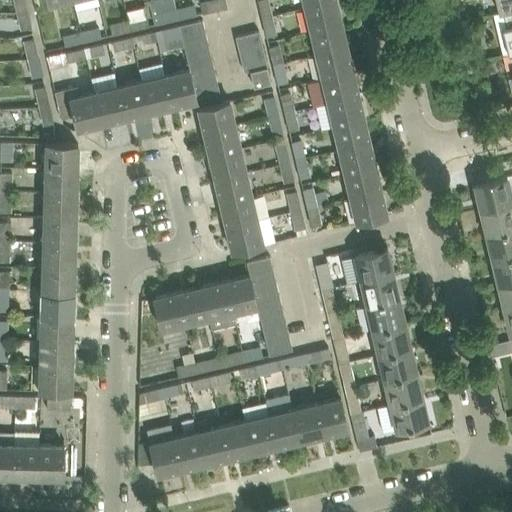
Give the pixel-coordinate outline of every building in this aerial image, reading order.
[(14,0),(17,11),(26,9),(23,0),(14,0)] [(209,0),(206,1),(208,10),(226,6),(224,0),(209,0)] [(257,0),(261,16),(271,13),(267,0),(257,0)] [(327,0),(305,5),(310,29),(342,22),(337,0),(327,0)] [(511,0),(496,0),(499,11),(502,10),(502,9),(511,7),(511,0)] [(194,3),(176,8),(178,17),(197,13),(194,3)] [(511,7),(502,9),(502,10),(506,25),(502,26),(509,53),(511,52),(511,7)] [(176,8),(158,12),(160,22),(178,17),(176,8)] [(26,9),(17,11),(21,29),(30,27),(26,9)] [(271,13),(261,16),(266,35),(275,33),(271,13)] [(147,15),(128,19),(131,29),(149,25),(147,15)] [(182,37),(205,32),(202,18),(179,23),(182,37)] [(128,19),(110,23),(112,33),(113,33),(130,29),(131,29),(128,19)] [(310,29),(316,53),(348,45),(342,22),(310,29)] [(178,24),(160,28),(162,39),(164,39),(181,35),(178,24)] [(99,26),(81,31),(83,40),(102,36),(99,26)] [(259,30),(235,35),(238,47),(261,42),(259,30)] [(81,31),(63,36),(65,45),(83,40),(81,31)] [(149,31),(131,35),(133,42),(133,45),(151,41),(150,38),(149,31)] [(205,32),(182,37),(185,51),(209,45),(205,32)] [(131,35),(113,40),(115,49),(133,45),(133,42),(131,35)] [(24,40),(28,58),(37,56),(33,38),(24,40)] [(261,42),(238,47),(241,59),(264,53),(261,42)] [(101,43),(84,47),(86,56),(103,52),(101,43)] [(209,45),(185,51),(189,65),(212,59),(209,45)] [(269,47),(273,63),(282,61),(278,45),(269,47)] [(316,53),(322,77),(353,69),(348,45),(316,53)] [(65,51),(67,61),(86,56),(83,47),(65,51)] [(511,52),(509,53),(503,55),(506,69),(511,67),(511,52)] [(264,53),(241,59),(244,71),(250,69),(267,65),(264,53)] [(37,56),(28,58),(32,76),(42,74),(37,56)] [(212,59),(189,65),(189,67),(192,78),(215,73),(212,59)] [(282,61),(273,63),(277,83),(287,80),(282,61)] [(475,63),(466,65),(468,72),(476,70),(475,63)] [(267,65),(250,69),(254,86),(271,82),(267,65)] [(195,92),(192,78),(189,67),(165,72),(173,104),(197,98),(195,92)] [(322,77),(327,101),(359,93),(353,69),(322,77)] [(149,110),(173,104),(165,72),(141,78),(149,110)] [(215,73),(192,78),(195,92),(219,87),(215,73)] [(125,115),(149,110),(141,78),(117,84),(125,115)] [(101,121),(125,115),(117,84),(93,89),(101,121)] [(55,90),(54,90),(60,115),(62,115),(73,112),(76,127),(101,121),(93,89),(80,92),(79,85),(55,90)] [(35,88),(39,106),(49,103),(44,86),(35,88)] [(219,87),(195,92),(197,98),(199,106),(222,100),(219,87)] [(293,109),(289,92),(280,94),(284,111),(293,109)] [(327,101),(333,124),(365,117),(359,93),(327,101)] [(274,96),(265,98),(269,115),(278,113),(274,96)] [(198,106),(203,130),(235,123),(229,99),(222,100),(199,106),(198,106)] [(49,103),(39,106),(44,124),(53,121),(49,103)] [(293,109),(284,111),(289,131),(298,129),(293,109)] [(278,113),(269,115),(274,135),(283,133),(278,113)] [(333,124),(339,148),(370,141),(365,117),(333,124)] [(203,130),(209,154),(241,147),(235,123),(203,130)] [(291,141),(295,159),(305,156),(300,139),(291,141)] [(1,141),(1,160),(13,160),(13,142),(13,141),(1,141)] [(339,148),(344,172),(376,165),(370,141),(339,148)] [(46,142),(45,167),(75,168),(76,148),(77,148),(77,143),(46,142)] [(285,143),(276,145),(280,163),(290,161),(285,143)] [(209,154),(215,178),(246,171),(241,147),(209,154)] [(305,156),(295,159),(300,178),(309,176),(305,156)] [(290,161),(280,163),(284,182),(294,179),(290,161)] [(344,172),(350,196),(382,188),(376,165),(344,172)] [(45,167),(44,192),(75,192),(75,168),(45,167)] [(215,178),(220,202),(252,194),(246,171),(215,178)] [(0,172),(0,179),(0,190),(12,191),(13,173),(0,172)] [(475,183),(481,208),(511,201),(511,195),(507,176),(475,183)] [(312,186),(302,188),(307,206),(316,204),(327,201),(329,201),(329,200),(328,200),(326,191),(314,194),(312,186)] [(382,188),(350,196),(356,220),(387,213),(382,188)] [(0,190),(0,210),(11,211),(12,191),(0,190)] [(287,192),(291,210),(301,208),(296,190),(287,192)] [(44,192),(44,216),(74,217),(75,192),(44,192)] [(220,202),(226,226),(257,218),(252,194),(220,202)] [(511,201),(481,208),(487,233),(511,227),(511,201)] [(316,204),(307,206),(311,224),(320,222),(316,204)] [(301,208),(291,210),(295,228),(305,225),(301,208)] [(254,219),(226,226),(231,250),(243,247),(263,242),(275,240),(269,215),(257,218),(254,219)] [(44,216),(43,241),(73,242),(74,217),(44,216)] [(0,221),(0,239),(11,240),(11,222),(0,221)] [(511,227),(487,233),(493,258),(511,253),(511,227)] [(0,239),(0,259),(10,260),(11,240),(0,239)] [(43,241),(42,265),(73,266),(73,242),(43,241)] [(353,248),(354,254),(376,249),(374,243),(353,248)] [(354,254),(360,279),(393,271),(387,246),(376,249),(354,254)] [(511,253),(493,258),(499,282),(511,279),(511,253)] [(246,260),(249,272),(249,273),(272,268),(269,254),(246,260)] [(315,263),(321,288),(333,285),(327,260),(315,263)] [(42,265),(42,290),(72,291),(73,266),(42,265)] [(249,273),(252,286),(276,281),(272,268),(249,273)] [(0,269),(0,288),(9,289),(10,270),(0,269)] [(360,279),(366,304),(399,296),(393,271),(360,279)] [(252,286),(249,273),(249,272),(225,278),(232,310),(256,304),(255,300),(252,286)] [(235,321),(232,310),(225,278),(201,284),(208,316),(211,327),(235,321)] [(511,279),(499,282),(505,307),(511,305),(511,279)] [(252,286),(255,300),(279,294),(276,281),(252,286)] [(185,321),(208,316),(201,284),(177,289),(185,321)] [(0,288),(0,309),(9,310),(9,289),(0,288)] [(160,327),(185,321),(177,289),(153,295),(160,327)] [(30,302),(29,314),(71,315),(72,291),(42,290),(28,290),(28,302),(30,302)] [(333,292),(322,294),(327,313),(337,310),(333,292)] [(255,300),(256,304),(259,313),(282,307),(279,294),(255,300)] [(366,304),(372,328),(404,320),(399,296),(366,304)] [(259,313),(262,326),(285,321),(282,307),(259,313)] [(41,316),(40,339),(71,340),(71,315),(29,314),(29,316),(41,316)] [(339,316),(328,318),(332,337),(343,335),(339,316)] [(0,319),(0,338),(8,338),(9,320),(0,319)] [(372,328),(377,353),(410,345),(404,320),(372,328)] [(262,326),(265,340),(288,334),(285,321),(262,326)] [(288,334),(265,340),(268,353),(292,347),(288,334)] [(343,335),(332,337),(337,356),(348,354),(343,335)] [(40,339),(40,364),(70,365),(71,340),(40,339)] [(260,345),(242,349),(244,361),(263,356),(260,345)] [(377,353),(383,377),(416,369),(410,345),(377,353)] [(322,348),(304,352),(306,362),(324,358),(322,348)] [(242,349),(218,355),(221,366),(244,361),(242,349)] [(304,352),(286,356),(288,366),(306,362),(304,352)] [(218,355),(194,360),(197,372),(221,366),(218,355)] [(275,359),(257,363),(259,373),(277,369),(275,359)] [(194,360),(177,364),(179,376),(197,372),(194,360)] [(257,363),(238,368),(241,378),(259,373),(257,363)] [(70,365),(40,364),(39,389),(71,390),(71,386),(69,385),(70,365)] [(350,366),(340,368),(344,386),(355,384),(350,366)] [(383,377),(389,402),(422,394),(416,369),(383,377)] [(228,370),(210,375),(212,384),(230,380),(228,370)] [(210,375),(192,379),(194,389),(212,384),(210,375)] [(180,382),(162,386),(165,396),(183,392),(180,382)] [(355,384),(344,386),(348,406),(359,403),(355,384)] [(162,386),(144,391),(147,400),(157,398),(165,396),(162,386)] [(0,404),(15,405),(15,395),(0,393),(0,404)] [(389,403),(377,406),(382,430),(395,427),(428,419),(422,394),(389,402),(389,403)] [(15,395),(15,405),(34,406),(35,395),(15,395)] [(339,395),(315,400),(322,432),(347,426),(339,395)] [(47,408),(71,409),(71,397),(47,396),(47,408)] [(315,400),(291,406),(299,438),(322,432),(315,400)] [(291,406),(267,412),(275,443),(299,438),(291,406)] [(360,408),(350,411),(359,448),(376,444),(373,432),(368,433),(362,409),(361,410),(360,408)] [(267,412),(244,417),(251,449),(275,443),(267,412)] [(244,417),(220,423),(228,455),(251,449),(244,417)] [(170,422),(146,427),(149,439),(148,440),(156,471),(180,466),(173,434),(170,422)] [(220,423),(196,428),(204,460),(228,455),(220,423)] [(196,428),(173,434),(180,466),(204,460),(196,428)] [(14,449),(13,474),(37,474),(38,443),(39,431),(14,430),(14,443),(14,449)] [(0,473),(13,474),(14,443),(0,442),(0,473)] [(38,443),(37,474),(63,475),(64,444),(38,443)]
